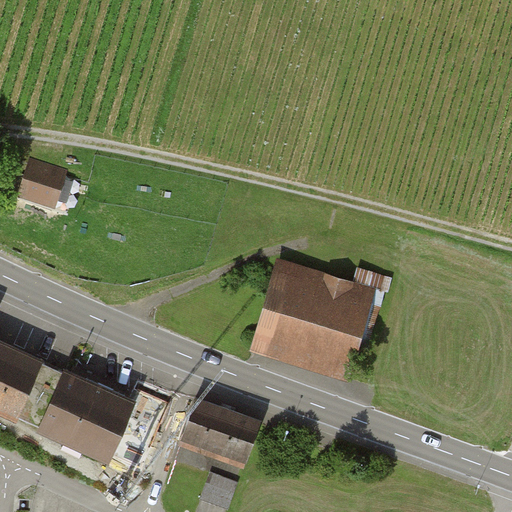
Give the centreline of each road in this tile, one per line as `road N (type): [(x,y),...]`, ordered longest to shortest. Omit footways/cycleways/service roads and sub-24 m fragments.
road 1 (primary): [(0,274),(133,338),(511,480)]
road 2 (track): [(0,126),(108,142),(511,245)]
road 3 (residential): [(5,462),(125,511)]
